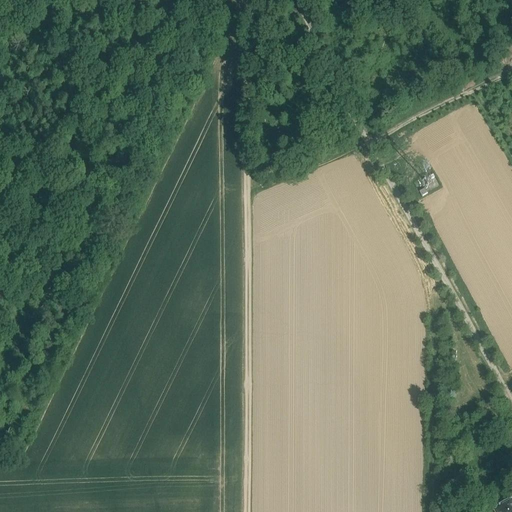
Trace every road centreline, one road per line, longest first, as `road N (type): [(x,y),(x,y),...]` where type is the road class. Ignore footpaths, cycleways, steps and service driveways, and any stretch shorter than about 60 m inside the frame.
road 1 (track): [(254,0),(247,511)]
road 2 (track): [(511,400),(296,0)]
road 3 (track): [(251,186),(367,141),(511,69)]
